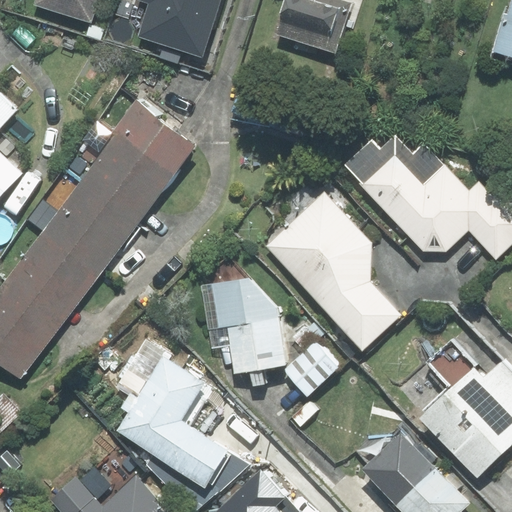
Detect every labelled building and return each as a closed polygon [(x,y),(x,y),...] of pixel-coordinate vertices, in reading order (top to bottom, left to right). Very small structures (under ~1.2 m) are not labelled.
[(36,0),(36,4),(90,21),(96,0),(36,0)] [(219,0),(137,0),(149,3),(138,37),(202,57),(219,0)] [(284,0),(274,33),(335,53),(343,26),(354,30),(363,0),(284,0)] [(511,54),(511,0),(510,0),(495,50),(511,54)] [(0,126),(18,108),(0,91),(0,197),(22,174),(0,154),(0,126)] [(80,182),(136,223),(194,146),(138,104),(80,182)] [(372,138),(342,166),(424,251),(446,252),(469,230),(496,258),(511,242),(511,198),(499,185),(491,192),(479,179),(469,189),(423,141),(413,151),(396,132),(380,147),(372,138)] [(136,223),(80,182),(46,228),(102,269),(136,223)] [(324,191),(264,247),(362,351),(401,315),(370,282),(372,242),(324,191)] [(102,269),(46,228),(10,277),(65,318),(102,269)] [(65,318),(10,277),(0,289),(0,359),(21,375),(65,318)] [(264,370),(286,366),(276,307),(249,279),(202,287),(213,348),(230,345),(235,374),(250,372),(252,386),(266,384),(264,370)] [(173,354),(147,339),(118,383),(131,391),(121,407),(130,412),(117,430),(152,454),(147,462),(195,511),(249,465),(190,426),(215,389),(169,359),(173,354)] [(449,341),(427,362),(451,388),(420,416),(477,477),(511,444),(511,408),(511,409),(484,378),(449,341)] [(338,366),(316,342),(285,371),(307,395),(338,366)] [(511,368),(504,360),(484,378),(511,409),(511,408),(511,368)] [(310,401),(293,418),(301,426),(318,410),(310,401)] [(395,504),(434,467),(430,464),(436,458),(418,440),(414,445),(401,432),(363,469),(395,504)] [(451,472),(445,478),(434,467),(395,504),(403,511),(459,511),(469,503),(457,490),(463,484),(451,472)] [(214,511),(299,511),(260,470),(214,511)] [(168,511),(136,476),(102,506),(75,477),(50,499),(62,511),(168,511)]
